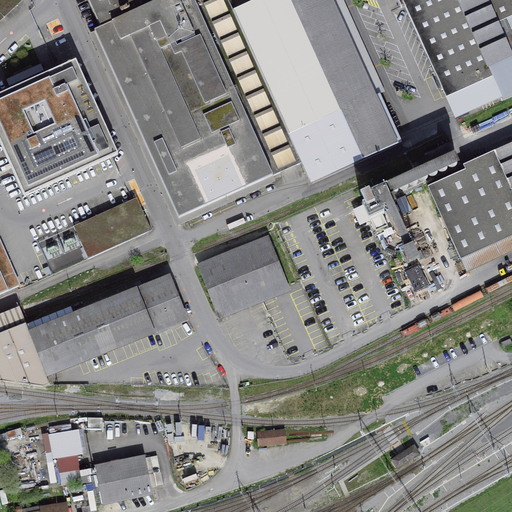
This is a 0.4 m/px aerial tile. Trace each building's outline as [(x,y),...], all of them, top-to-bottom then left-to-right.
[(0,0),(0,20),(21,0),(0,0)] [(89,0),(105,33),(96,38),(181,218),(301,163),(306,172),(308,178),(311,184),(402,143),(398,136),(396,132),(392,123),(379,96),(381,95),(381,94),(384,92),(342,0),(258,0),(233,11),(227,0),(89,0)] [(386,0),(391,11),(400,7),(396,0),(386,0)] [(511,0),(396,0),(400,7),(401,8),(405,7),(446,97),(492,76),(499,91),(503,100),(511,96),(511,0)] [(0,100),(0,139),(27,197),(115,156),(74,67),(0,100)] [(427,187),(460,261),(511,237),(511,143),(463,166),(465,170),(427,187)] [(366,214),(369,221),(371,220),(376,231),(387,226),(382,215),(383,215),(378,202),(380,201),(390,197),(461,164),(457,156),(454,157),(454,156),(424,170),(422,165),(397,176),(398,179),(391,182),(391,181),(376,188),(377,191),(367,195),(370,203),(363,206),(366,214)] [(390,197),(380,201),(405,256),(410,254),(414,252),(390,197)] [(156,234),(142,202),(81,228),(94,260),(156,234)] [(511,253),(511,237),(460,261),(466,274),(511,253)] [(0,295),(21,287),(0,239),(0,295)] [(405,256),(408,262),(417,258),(414,252),(410,254),(405,256)] [(50,379),(187,325),(169,277),(31,331),(50,379)] [(0,335),(26,325),(19,308),(0,315),(0,335)] [(26,325),(0,335),(0,382),(43,388),(49,386),(26,325)] [(286,431),(259,433),(260,446),(287,443),(286,431)] [(152,493),(145,458),(96,468),(104,504),(152,493)]
